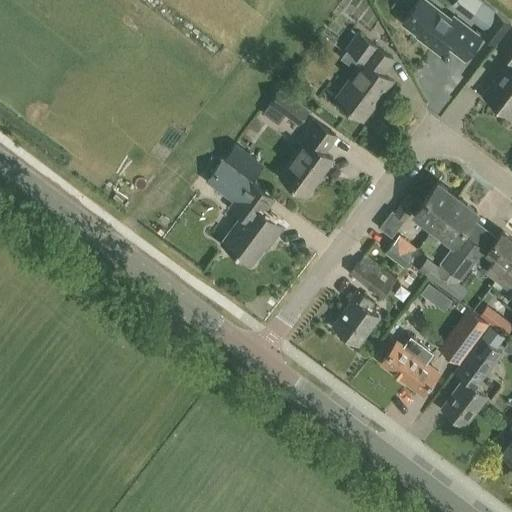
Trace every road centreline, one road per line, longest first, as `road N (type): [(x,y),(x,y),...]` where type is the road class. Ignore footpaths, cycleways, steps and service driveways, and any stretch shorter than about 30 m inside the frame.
road 1 (residential): [(254,355),(429,128),(511,190)]
road 2 (tertiary): [(254,355),(0,164)]
road 3 (tertiary): [(462,511),(254,355)]
